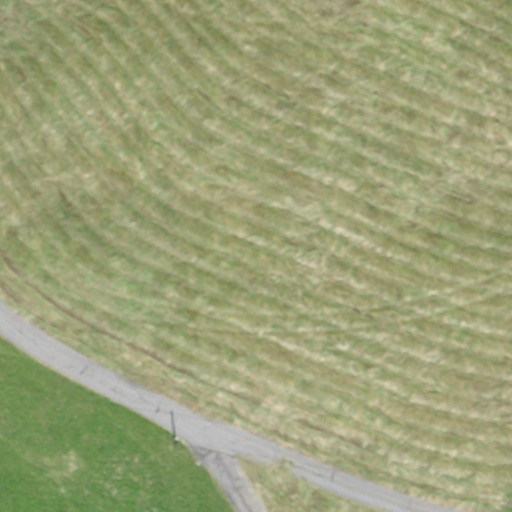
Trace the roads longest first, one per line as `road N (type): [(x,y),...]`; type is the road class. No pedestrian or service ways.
road 1 (unclassified): [(214,441),(141,410),(0,322)]
road 2 (unclassified): [(398,511),(214,441)]
